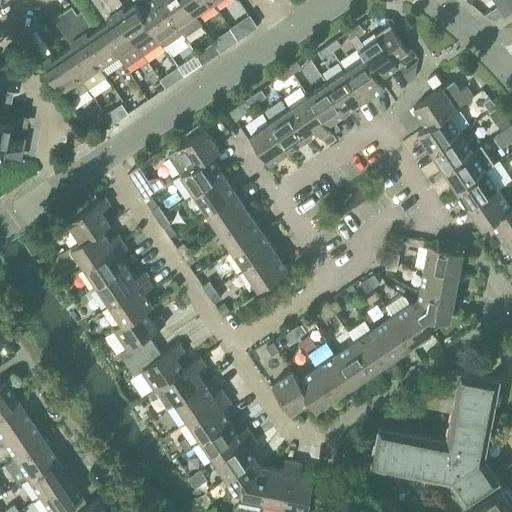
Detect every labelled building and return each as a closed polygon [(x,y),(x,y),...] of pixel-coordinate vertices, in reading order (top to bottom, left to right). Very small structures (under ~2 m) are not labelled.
[(99,26),(118,55),(120,54),(127,64),(143,53),(106,0),(92,0),(107,21),(99,26)] [(106,0),(143,53),(160,41),(153,31),(154,31),(141,10),(135,2),(125,8),(119,0),(106,0)] [(185,36),(160,0),(148,0),(150,3),(141,10),(154,31),(153,31),(160,41),(167,51),(185,38),(184,36),(185,36)] [(160,0),(185,36),(202,24),(196,15),(196,14),(186,0),(160,0)] [(186,0),(196,14),(214,2),(213,0),(186,0)] [(511,0),(494,0),(504,14),(511,8),(511,0)] [(72,4),(63,10),(74,26),(101,67),(118,55),(99,26),(92,31),(88,26),(89,22),(81,11),(78,13),(72,4)] [(377,36),(358,49),(364,57),(365,57),(378,77),(379,76),(397,64),(395,60),(408,50),(390,24),(376,33),(377,36)] [(354,25),(345,31),(350,38),(359,32),(354,25)] [(101,67),(74,26),(66,31),(74,44),(64,50),(89,87),(106,76),(100,67),(101,67)] [(89,87),(64,50),(55,57),(36,30),(27,36),(42,59),(42,60),(70,101),(89,87)] [(327,43),(332,51),(341,45),(336,37),(327,43)] [(332,51),(327,43),(319,49),(324,57),(332,51)] [(345,70),(365,98),(385,85),(379,76),(378,77),(365,57),(364,57),(345,70)] [(288,66),(293,73),(301,67),(297,60),(288,66)] [(416,64),(403,72),(408,80),(415,76),(416,64)] [(293,73),(288,66),(279,72),(284,79),(293,73)] [(327,82),(346,111),(365,98),(345,70),(327,82)] [(441,82),(436,74),(428,79),(433,88),(441,82)] [(449,114),(457,108),(473,97),(466,86),(460,91),(453,81),(414,107),(427,126),(428,127),(448,113),(449,114)] [(346,111),(327,82),(308,96),(327,124),(346,111)] [(252,95),(257,102),(265,96),(261,89),(252,95)] [(257,102),(252,95),(243,101),(248,108),(257,102)] [(289,108),(308,137),(317,131),(327,145),(336,138),(326,124),(327,124),(308,96),(289,108)] [(483,102),(490,110),(497,105),(490,96),(483,102)] [(127,111),(122,104),(113,110),(118,117),(127,111)] [(490,110),(488,112),(501,128),(503,130),(511,124),(497,105),(490,110)] [(270,121),(289,150),(308,137),(289,108),(270,121)] [(0,120),(7,122),(7,121),(9,112),(0,110),(0,120)] [(461,132),(449,114),(448,113),(428,127),(427,126),(419,131),(432,151),(461,132)] [(13,122),(7,121),(7,122),(0,120),(0,143),(24,148),(26,138),(11,135),(13,122)] [(289,150),(270,121),(250,135),(269,163),(289,150)] [(182,174),(211,154),(211,155),(220,149),(206,128),(168,154),(182,174)] [(461,132),(432,151),(445,170),(474,151),(461,132)] [(474,151),(445,170),(457,189),(486,170),(495,163),(498,162),(485,143),(474,151)] [(211,154),(182,174),(194,193),(223,173),(211,155),(211,154)] [(508,182),(495,163),(486,169),(457,189),(470,208),(499,188),(508,182)] [(139,166),(128,174),(144,198),(156,190),(139,166)] [(207,212),(236,192),(223,173),(194,193),(207,212)] [(499,188),(470,208),(484,228),(492,222),(491,221),(511,208),(511,207),(499,188)] [(220,231),(249,211),(236,192),(207,212),(220,231)] [(67,222),(80,241),(81,242),(101,228),(102,229),(110,223),(101,210),(110,205),(105,197),(67,222)] [(157,218),(164,213),(158,204),(151,209),(157,218)] [(504,241),(511,235),(511,207),(511,208),(491,221),(492,222),(504,241)] [(249,211),(220,231),(233,249),(261,230),(249,211)] [(164,213),(157,218),(163,226),(170,222),(164,213)] [(85,266),(123,241),(118,234),(110,240),(102,229),(101,228),(81,242),(80,241),(71,246),(85,266)] [(245,268),(274,249),(261,230),(233,249),(245,268)] [(97,285),(127,265),(119,254),(127,248),(123,241),(85,266),(97,285)] [(182,256),(189,251),(184,243),(177,247),(182,256)] [(424,268),(458,274),(463,251),(429,245),(424,268)] [(274,249),(245,268),(259,288),(287,269),(274,249)] [(189,251),(182,256),(188,264),(195,259),(189,251)] [(387,260),(397,262),(399,254),(389,252),(387,260)] [(397,262),(387,260),(386,268),(396,270),(397,262)] [(110,304),(148,279),(144,273),(136,278),(127,265),(97,285),(110,304)] [(420,290),(454,297),(458,274),(424,268),(420,290)] [(367,279),(373,287),(380,283),(374,274),(367,279)] [(110,304),(122,322),(123,323),(143,310),(144,311),(153,305),(144,292),(152,286),(148,279),(110,304)] [(373,287),(367,279),(360,283),(366,292),(373,287)] [(208,294),(215,289),(209,281),(202,285),(208,294)] [(215,289),(208,294),(214,303),(221,298),(215,289)] [(454,297),(420,290),(419,298),(411,304),(423,321),(424,320),(430,316),(449,320),(454,297)] [(330,303),(336,312),(342,308),(336,299),(330,303)] [(336,312),(330,303),(322,308),(328,317),(336,312)] [(392,316),(411,345),(432,331),(424,320),(423,321),(411,304),(392,316)] [(122,322),(114,327),(128,348),(120,353),(127,364),(155,345),(149,335),(166,323),(161,316),(152,322),(144,311),(143,310),(123,323),(122,322)] [(374,328),(393,357),(411,345),(392,316),(374,328)] [(292,329),(297,338),(304,334),(298,325),(292,329)] [(355,341),(374,370),(393,357),(374,328),(355,341)] [(297,338),(292,329),(285,334),(291,343),(297,338)] [(279,350),(273,341),(266,346),(273,355),(279,350)] [(336,353),(355,383),(374,370),(355,341),(336,353)] [(155,345),(127,364),(135,374),(142,370),(156,390),(164,384),(163,383),(184,369),(183,368),(175,357),(184,351),(180,344),(162,355),(155,345)] [(355,383),(336,353),(316,367),(335,396),(355,383)] [(176,402),(205,382),(197,370),(205,364),(200,357),(183,368),(184,369),(163,383),(164,384),(164,385),(176,402)] [(296,380),(310,400),(316,409),(335,396),(316,367),(299,378),(296,380)] [(511,511),(511,490),(509,492),(503,483),(501,485),(497,478),(498,477),(483,454),(499,376),(485,373),(485,370),(475,368),(475,371),(461,369),(447,436),(379,423),(377,437),(374,437),(372,446),(375,447),(372,461),(452,476),(467,499),(469,497),(473,503),(459,511),(511,511)] [(292,413),(310,400),(296,380),(299,378),(293,370),(273,384),(292,413)] [(0,410),(17,399),(4,379),(0,381),(0,410)] [(188,421),(226,396),(222,389),(213,394),(207,385),(205,382),(176,402),(188,421)] [(201,440),(231,421),(222,409),(231,403),(226,396),(188,421),(201,440)] [(0,435),(1,437),(30,418),(17,399),(0,410),(0,435)] [(30,418),(1,437),(14,456),(43,437),(30,418)] [(214,459),(252,434),(247,427),(239,433),(231,421),(201,440),(214,459)] [(252,434),(214,459),(227,478),(256,459),(248,447),(256,441),(252,434)] [(43,437),(14,456),(27,475),(56,456),(43,437)] [(40,494),(73,471),(68,463),(63,466),(56,456),(27,475),(40,494)] [(261,466),(256,459),(227,478),(225,487),(230,494),(239,496),(239,497),(262,501),(268,467),(261,466)] [(268,467),(262,501),(284,505),(293,461),(286,460),(283,470),(268,467)] [(293,461),(284,505),(308,510),(314,476),(300,473),(301,463),(293,461)] [(73,471),(40,494),(51,511),(55,511),(82,494),(74,483),(79,480),(73,471)] [(108,511),(98,496),(74,511),(108,511)] [(7,511),(13,511),(18,509),(14,503),(5,509),(7,511)]
